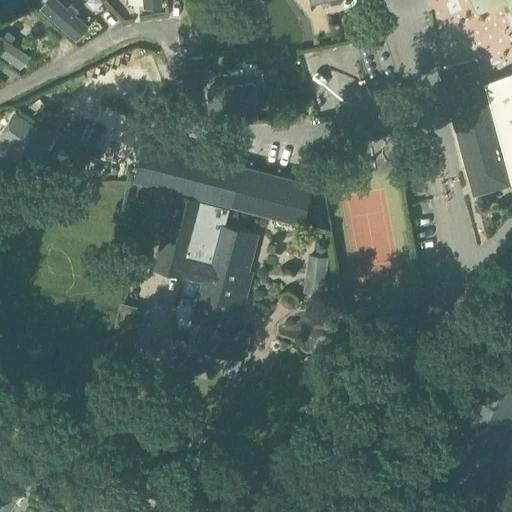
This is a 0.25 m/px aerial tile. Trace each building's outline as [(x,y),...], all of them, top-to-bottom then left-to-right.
[(0,0),(0,17),(27,0),(0,0)] [(87,25),(59,0),(47,0),(40,8),(75,38),(87,25)] [(511,0),(472,0),(478,12),(504,0),(507,0),(511,11),(511,0)] [(191,35),(241,32),(239,2),(189,5),(191,35)] [(0,52),(20,66),(29,54),(11,41),(15,35),(7,29),(3,36),(0,33),(0,52)] [(204,57),(192,58),(192,70),(204,69),(204,57)] [(355,57),(339,62),(352,104),(367,100),(355,57)] [(475,58),(439,67),(470,193),(507,184),(475,58)] [(332,61),(318,65),(329,100),(343,95),(332,61)] [(244,86),(209,88),(211,122),(257,119),(255,86),(253,84),(246,84),(244,86)] [(14,113),(0,134),(0,140),(40,166),(57,141),(14,113)] [(146,143),(136,182),(160,189),(174,193),(201,200),(201,201),(228,209),(285,223),(305,227),(316,186),(295,181),(241,167),(201,156),(168,148),(146,143)] [(174,193),(155,267),(183,275),(204,280),(193,320),(201,322),(195,345),(193,352),(197,358),(205,360),(211,357),(213,350),(243,358),(250,333),(233,329),(241,300),(245,301),(253,271),(246,269),(255,234),(224,225),(228,209),(201,201),(201,200),(174,193)] [(309,254),(305,290),(325,292),(329,256),(309,254)] [(488,386),(464,445),(501,460),(511,433),(511,371),(499,366),(491,387),(488,386)] [(0,491),(0,508),(5,511),(7,511),(26,479),(12,470),(0,491)] [(511,486),(481,474),(465,511),(503,511),(511,491),(511,486)] [(49,511),(60,493),(47,486),(33,511),(49,511)]
